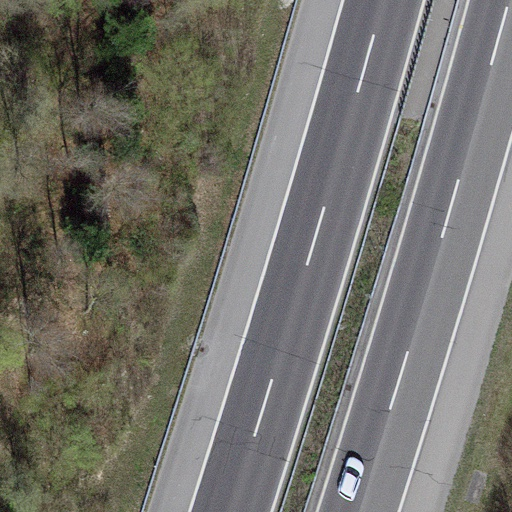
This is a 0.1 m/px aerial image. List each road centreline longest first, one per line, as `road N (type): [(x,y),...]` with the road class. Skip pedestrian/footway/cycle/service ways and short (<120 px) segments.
road 1 (motorway): [(381,0),(229,511)]
road 2 (motorway): [(361,511),(511,2)]
